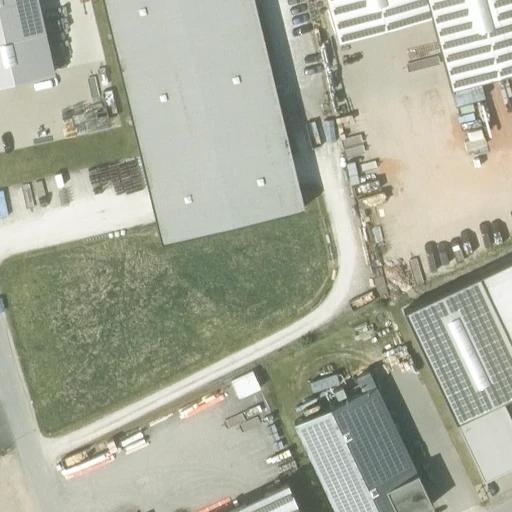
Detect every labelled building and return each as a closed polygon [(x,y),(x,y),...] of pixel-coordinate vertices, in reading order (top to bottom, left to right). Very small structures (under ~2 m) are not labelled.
[(0,0),(0,83),(57,70),(40,0),(0,0)] [(156,221),(161,240),(302,204),(298,188),(294,168),(283,118),(254,0),(102,0),(132,123),(139,155),(156,221)] [(429,11),(425,0),(327,0),(337,37),(429,11)] [(511,0),(425,0),(429,11),(448,85),(511,68),(511,0)] [(511,258),(478,275),(511,344),(511,258)] [(511,344),(478,275),(402,311),(455,421),(502,399),(511,394),(511,344)] [(376,384),(293,425),(334,511),(388,511),(395,509),(384,488),(417,473),(376,384)] [(455,421),(483,480),(511,466),(511,421),(502,399),(455,421)] [(395,509),(395,511),(414,511),(431,504),(417,473),(384,488),(395,509)] [(300,511),(288,485),(231,511),(300,511)]
